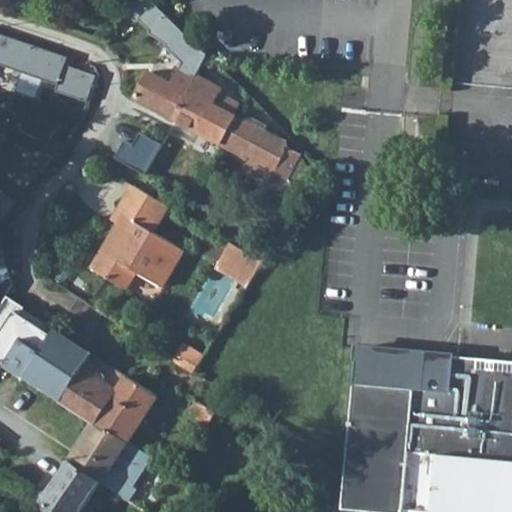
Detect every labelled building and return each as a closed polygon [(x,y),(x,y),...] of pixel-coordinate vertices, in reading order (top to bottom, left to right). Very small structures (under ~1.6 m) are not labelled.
[(128,0),(122,14),(139,21),(149,0),(128,0)] [(151,72),(137,99),(177,119),(197,75),(209,55),(192,39),(157,5),(151,11),(186,46),(178,53),(186,58),(173,83),(151,72)] [(68,64),(71,53),(0,30),(0,65),(92,95),(99,74),(68,64)] [(197,75),(177,119),(224,143),(238,115),(234,113),(240,102),(219,93),(222,87),(197,75)] [(238,115),(224,143),(277,171),(290,177),(299,159),(302,153),(291,146),(288,141),(265,129),(267,125),(251,116),(249,121),(238,115)] [(143,131),(137,144),(127,139),(118,157),(149,172),(164,141),(143,131)] [(269,185),(289,195),(307,164),(299,159),(290,177),(277,171),(269,185)] [(134,185),(126,198),(161,219),(169,206),(134,185)] [(0,221),(16,203),(0,187),(0,221)] [(128,288),(138,271),(164,286),(185,249),(154,231),(161,219),(126,198),(118,212),(124,216),(120,223),(110,240),(116,244),(110,254),(104,250),(93,268),(128,288)] [(118,212),(114,220),(120,223),(124,216),(118,212)] [(0,279),(12,272),(5,249),(1,237),(0,237),(0,279)] [(104,250),(110,254),(116,244),(110,240),(104,250)] [(252,281),(264,261),(232,242),(220,262),(252,281)] [(217,267),(249,286),(252,281),(220,262),(217,267)] [(27,308),(10,296),(0,309),(0,362),(1,360),(8,364),(27,335),(47,348),(56,330),(36,317),(33,322),(22,315),(26,310),(27,308)] [(26,310),(22,315),(33,322),(36,317),(26,310)] [(27,335),(8,364),(27,377),(47,348),(27,335)] [(179,354),(198,365),(204,355),(186,343),(179,354)] [(346,503),(406,509),(435,511),(511,511),(511,361),(449,356),(448,369),(418,366),(418,361),(361,347),(346,503)] [(418,366),(448,369),(449,356),(361,347),(418,361),(418,366)] [(217,409),(199,397),(188,414),(206,425),(217,409)] [(51,511),(83,511),(104,480),(112,488),(130,500),(138,487),(134,484),(152,455),(98,423),(47,502),(49,503),(46,508),(51,511)] [(345,509),(376,511),(406,511),(406,509),(346,503),(345,509)]
